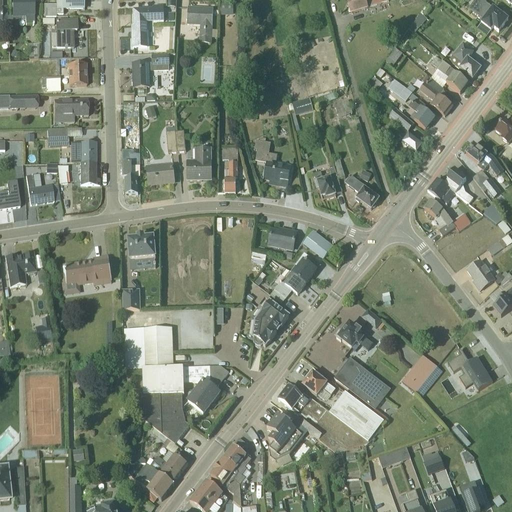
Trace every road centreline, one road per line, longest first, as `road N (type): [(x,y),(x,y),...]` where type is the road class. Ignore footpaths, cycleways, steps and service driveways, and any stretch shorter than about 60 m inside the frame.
road 1 (secondary): [(168,511),(372,246)]
road 2 (residential): [(114,218),(230,205),(312,219),(372,246)]
road 3 (residential): [(114,218),(107,0)]
road 4 (secondary): [(389,223),(511,60)]
road 5 (residential): [(389,223),(420,246),(502,354)]
